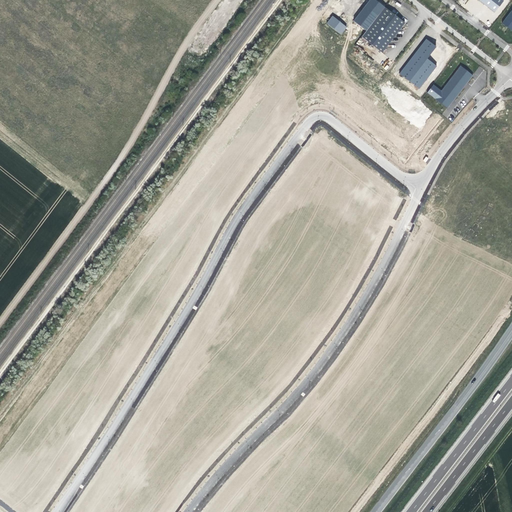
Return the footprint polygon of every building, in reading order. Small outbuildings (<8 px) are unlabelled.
[(369,0),(353,21),(366,31),(385,7),(375,0),(369,0)] [(503,0),(502,0),(477,0),(493,12),(503,0)] [(366,31),(361,37),(382,53),(405,23),(396,15),(385,7),(366,31)] [(329,8),(321,19),(342,35),(347,28),(331,16),(335,12),(329,8)] [(511,31),(511,29),(511,8),(501,23),(511,31)] [(435,47),(426,39),(399,74),(419,89),(436,65),(427,58),(435,47)] [(447,108),(473,75),(460,66),(441,91),(433,85),(427,93),(447,108)] [(426,103),(394,78),(366,112),(392,132),(400,121),(417,134),(427,122),(417,115),(426,103)] [(390,197),(371,181),(358,196),(378,212),(390,197)] [(131,290),(152,306),(183,266),(162,250),(131,290)] [(355,424),(337,447),(368,471),(386,447),(355,424)] [(270,511),(239,488),(221,511),(222,511),(270,511)] [(325,511),(335,500),(323,490),(305,511),(325,511)]
